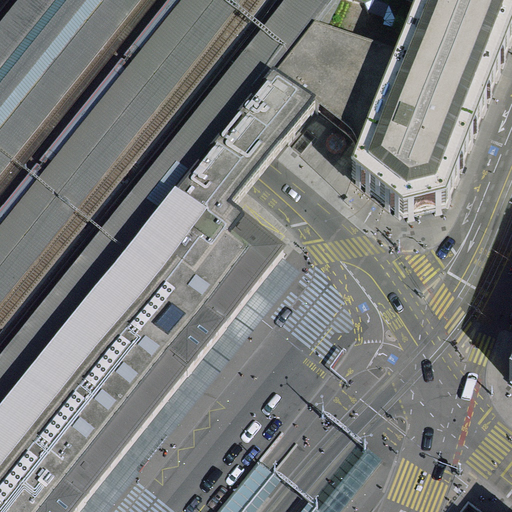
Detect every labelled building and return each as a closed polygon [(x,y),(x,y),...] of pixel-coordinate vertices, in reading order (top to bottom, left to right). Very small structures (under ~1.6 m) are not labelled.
[(192,184),(276,79),(168,0),(0,0),(0,420),(65,341),(168,214),(192,184)] [(337,0),(317,29),(400,62),(421,8),(398,0),(337,0)] [(359,167),(353,182),(404,224),(448,213),(511,48),(511,0),(424,0),(421,8),(400,62),(359,167)] [(424,0),(398,0),(421,8),(424,0)] [(359,167),(400,62),(317,29),(276,79),(317,115),(342,134),(353,146),(357,156),(359,167)] [(65,341),(0,420),(0,511),(80,511),(103,484),(117,468),(147,430),(165,407),(176,394),(284,259),(233,215),(192,184),(168,214),(65,341)] [(257,511),(282,482),(262,466),(225,511),(257,511)]
